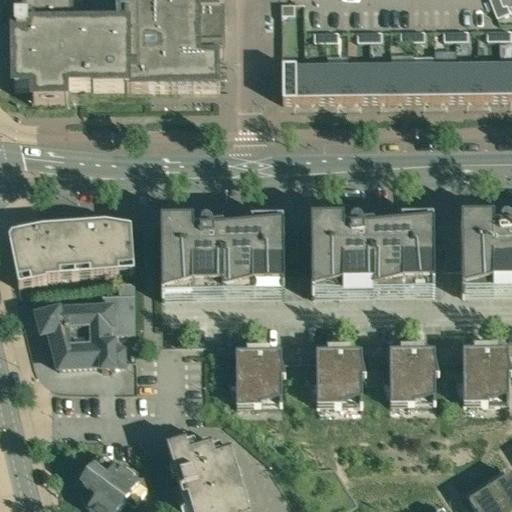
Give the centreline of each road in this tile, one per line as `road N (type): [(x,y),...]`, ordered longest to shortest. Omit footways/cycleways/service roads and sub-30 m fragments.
road 1 (tertiary): [(250,173),(511,171)]
road 2 (residential): [(12,440),(53,432),(192,433)]
road 3 (unclassified): [(248,0),(250,173)]
road 4 (tertiary): [(162,174),(0,156)]
road 5 (tertiary): [(0,191),(162,174)]
